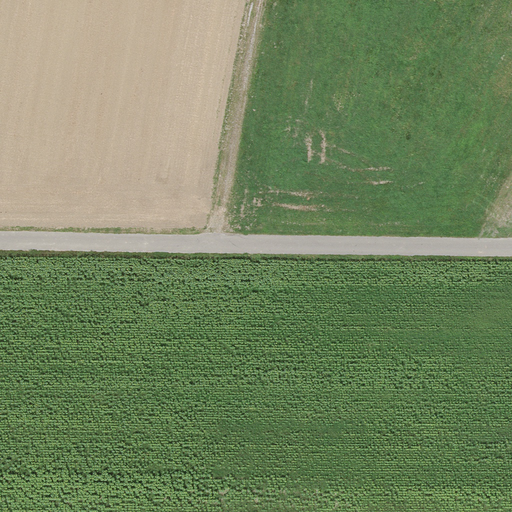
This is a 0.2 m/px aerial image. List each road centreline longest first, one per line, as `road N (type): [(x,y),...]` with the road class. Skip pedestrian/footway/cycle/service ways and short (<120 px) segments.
road 1 (unclassified): [(511,251),(0,244)]
road 2 (track): [(262,0),(212,247)]
